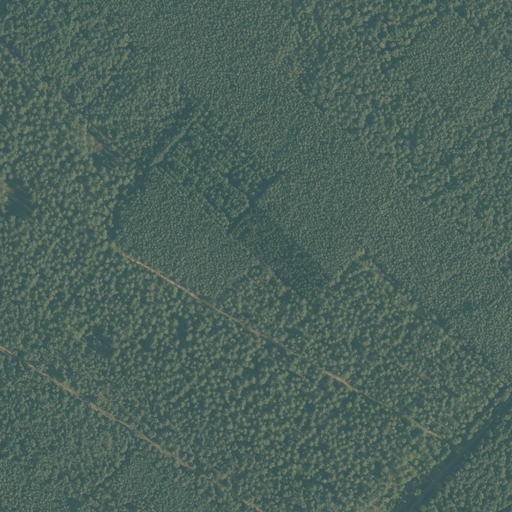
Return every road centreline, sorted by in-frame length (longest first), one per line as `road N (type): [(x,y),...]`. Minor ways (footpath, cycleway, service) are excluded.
road 1 (track): [(211,0),(511,272)]
road 2 (track): [(351,387),(461,451)]
